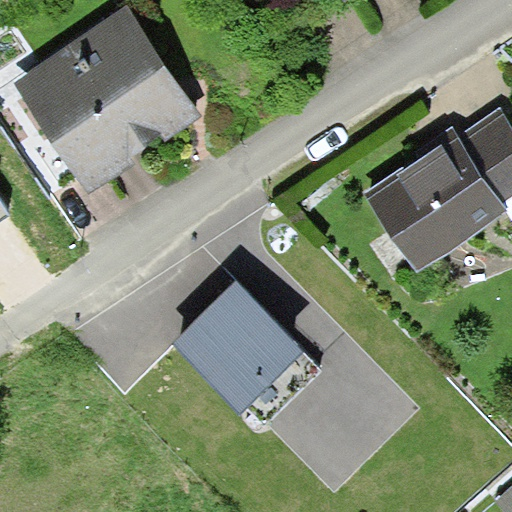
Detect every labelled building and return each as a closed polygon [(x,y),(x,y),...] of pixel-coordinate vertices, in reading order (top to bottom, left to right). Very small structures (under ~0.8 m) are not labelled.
[(126,14),(87,41),(104,65),(143,39),(126,14)] [(89,160),(104,163),(145,135),(188,105),(143,39),(104,65),(87,41),(33,78),(89,160)] [(511,118),(503,106),(462,135),(494,183),(511,170),(511,118)] [(506,198),(503,195),(494,183),(462,135),(460,131),(411,163),(372,190),(419,256),(506,198)] [(511,188),(511,170),(494,183),(503,195),(511,188)] [(0,184),(0,214),(14,205),(0,184)] [(231,279),(170,331),(253,428),(314,376),(231,279)] [(511,484),(499,496),(511,511),(511,484)]
